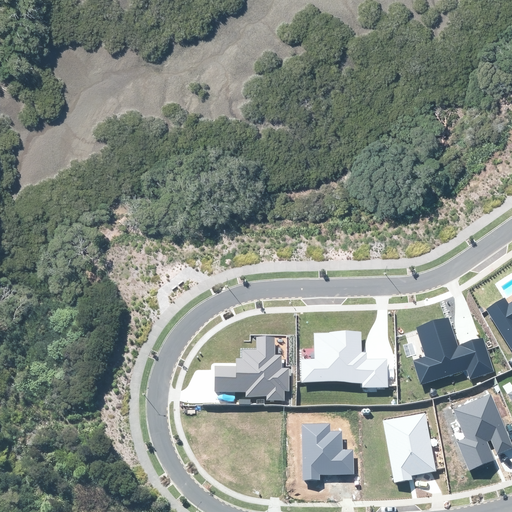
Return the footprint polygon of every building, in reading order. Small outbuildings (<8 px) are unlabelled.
[(511,350),(511,349),(511,301),(509,303),(505,297),(486,309),(511,350)] [(470,379),(494,371),(483,338),(473,341),(458,346),(449,317),(416,327),(425,356),(413,360),(420,385),(467,370),(470,379)] [(363,386),(388,386),(387,359),(377,359),(368,359),(368,352),(362,352),(362,332),(314,333),(314,360),(300,360),(300,384),(363,384),(363,386)] [(289,391),(289,368),(282,368),(282,355),(275,355),(275,337),(256,337),(256,340),(256,348),(256,349),(242,349),(242,358),(240,358),(236,358),(236,363),(236,366),(215,366),(215,391),(246,391),(246,397),(266,397),(266,401),(285,401),(285,391),(289,391)] [(511,448),(511,443),(491,393),(453,409),(466,438),(457,442),(469,471),(495,460),(487,442),(491,440),(497,455),(506,451),(511,448)] [(426,413),(383,421),(394,483),(412,480),(412,476),(420,474),(437,471),(426,413)] [(302,480),(320,480),(320,475),(354,474),(353,450),(342,450),(342,431),(330,431),(330,423),(301,424),(302,480)]
